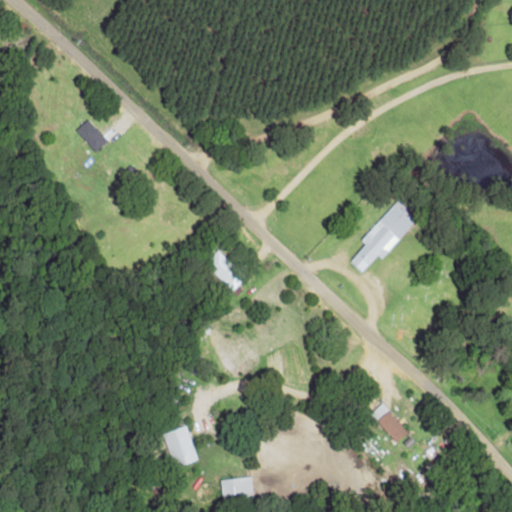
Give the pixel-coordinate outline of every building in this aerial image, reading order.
[(74,130),(94,152),(106,140),(87,119),(74,130)] [(359,240),(363,244),(348,261),(361,272),(376,255),(380,259),(420,213),(400,195),(359,240)] [(245,276),(216,249),(203,263),(232,290),(245,276)] [(407,432),(380,404),(369,414),(395,443),(407,432)] [(196,461),(186,426),(162,432),(172,467),(196,461)] [(219,480),(222,505),(253,501),(249,476),(219,480)]
